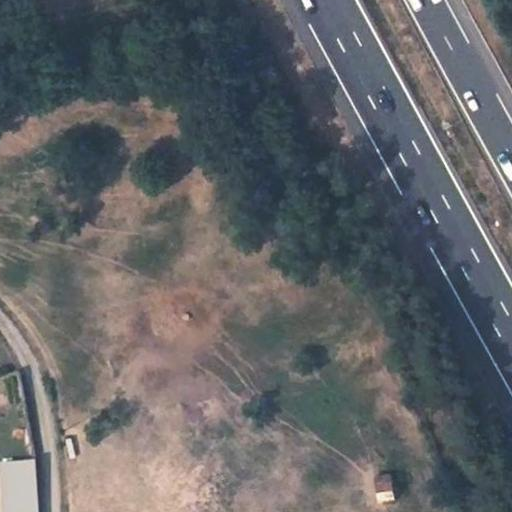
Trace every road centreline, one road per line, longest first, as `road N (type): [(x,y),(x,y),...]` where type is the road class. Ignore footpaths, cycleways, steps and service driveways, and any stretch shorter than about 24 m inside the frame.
road 1 (motorway): [(327,0),(511,334)]
road 2 (unclassified): [(45,511),(38,410),(17,343),(0,325)]
road 3 (motorway): [(511,152),(428,0)]
